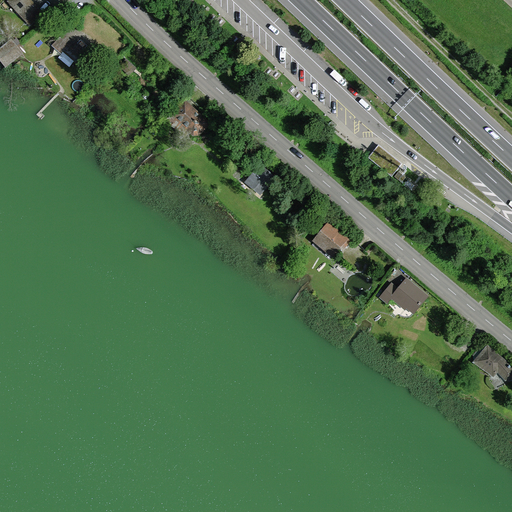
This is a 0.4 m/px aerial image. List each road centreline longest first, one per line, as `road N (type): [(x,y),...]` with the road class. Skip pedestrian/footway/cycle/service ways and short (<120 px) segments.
road 1 (secondary): [(511,341),(123,0)]
road 2 (motorway): [(298,0),(511,197)]
road 3 (motorway): [(511,157),(344,0)]
road 4 (track): [(387,0),(511,117)]
